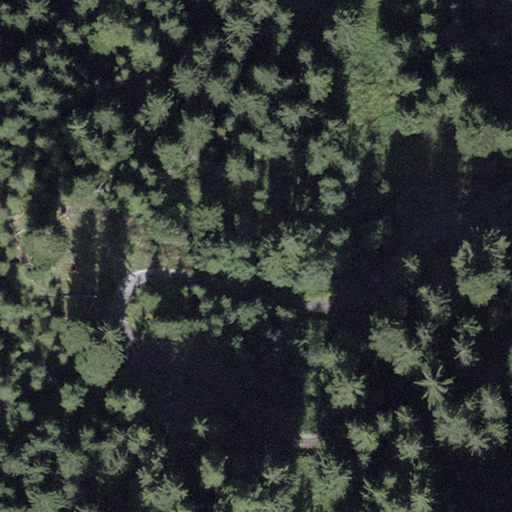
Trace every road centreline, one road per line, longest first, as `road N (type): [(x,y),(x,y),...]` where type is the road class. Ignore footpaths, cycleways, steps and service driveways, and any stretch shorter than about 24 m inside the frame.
road 1 (track): [(511,492),(480,490),(458,476),(405,413),(379,413),(299,439),(283,432),(240,392),(129,339),(122,302),(131,283),(150,276),(313,306),(385,268),(446,220),(511,234)]
road 2 (track): [(62,511),(55,445),(129,339)]
